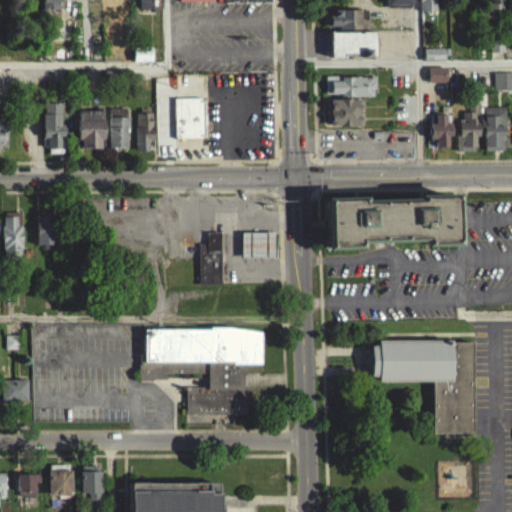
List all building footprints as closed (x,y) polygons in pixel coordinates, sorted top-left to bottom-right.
[(58,0),(40,0),(40,28),(58,28),(58,0)] [(118,0),(99,0),(101,21),(115,21),(115,10),(119,10),(118,0)] [(158,0),(135,0),(135,16),(158,16),(158,0)] [(177,0),(177,10),(268,9),(268,0),(177,0)] [(410,0),(383,0),(384,13),(411,12),(410,0)] [(417,0),(418,19),(435,19),(434,0),(417,0)] [(486,0),(487,17),(501,17),(501,0),(486,0)] [(511,0),(503,0),(504,17),(511,17),(511,0)] [(364,36),(365,18),(331,17),(331,23),(323,23),(322,35),(364,36)] [(373,62),(372,39),(327,40),(327,63),(373,62)] [(442,56),(421,56),(421,68),(442,68),(442,56)] [(132,69),(150,70),(150,60),(132,59),(132,69)] [(426,65),(427,80),(445,79),(444,64),(426,65)] [(511,71),(492,71),(492,89),(511,88),(511,71)] [(325,75),(325,92),(340,92),(340,93),(372,93),(372,87),(375,87),(375,75),(352,75),(352,74),(340,74),(340,75),(325,75)] [(425,90),(447,90),(447,74),(425,75),(425,90)] [(491,80),(491,97),(511,96),(511,88),(511,80),(491,80)] [(372,103),(371,84),(323,85),(324,104),(372,103)] [(173,96),(174,137),(201,137),(201,135),(205,135),(204,98),(200,98),(200,96),(173,96)] [(325,99),(325,122),(328,122),(328,123),(350,123),(350,122),(362,122),(362,98),(359,98),(359,97),(350,97),(350,96),(338,96),(338,97),(329,97),(329,99),(325,99)] [(455,119),(455,129),(453,129),(453,143),(458,143),(458,148),(472,148),(472,143),(473,143),(473,132),(476,132),(476,113),(477,113),(477,96),(467,96),(467,109),(460,109),(460,116),(457,116),(457,119),(455,119)] [(43,100),(43,112),(42,112),(42,147),(49,147),(49,153),(65,153),(65,102),(60,102),(60,100),(43,100)] [(481,143),(483,143),(483,148),(502,148),(502,124),(505,124),(505,105),(483,105),(483,121),(478,121),(478,127),(480,127),(480,129),(481,129),(481,134),(481,143)] [(110,107),(110,115),(108,115),(108,144),(110,144),(110,149),(117,149),(117,145),(125,145),(125,130),(128,130),(128,115),(127,115),(127,107),(110,107)] [(77,108),(77,137),(80,137),(80,146),(83,146),(83,147),(98,147),(98,146),(100,146),(100,136),(103,136),(103,108),(77,108)] [(433,110),(433,119),(428,119),(428,135),(433,135),(433,143),(446,142),(445,132),(449,132),(448,119),(444,119),(443,110),(433,110)] [(135,111),(135,148),(148,148),(148,137),(154,137),(154,113),(152,113),(152,111),(135,111)] [(323,191),(324,238),(356,237),(356,231),(422,229),(422,234),(454,233),(453,186),(418,187),(418,191),(357,193),(357,190),(323,191)] [(2,265),(21,265),(19,220),(0,220),(2,265)] [(34,223),(34,252),(44,252),(44,254),(53,253),(52,222),(34,223)] [(240,230),(240,255),(275,255),(275,229),(240,230)] [(199,233),(199,282),(220,282),(220,230),(206,230),(206,233),(199,233)] [(138,377),(138,362),(140,362),(140,352),(143,352),(143,335),(151,327),(210,328),(210,325),(229,325),(259,329),(259,345),(263,345),(262,375),(243,374),(243,383),(247,383),(246,414),(234,414),(234,425),(184,424),(185,384),(206,385),(206,372),(165,372),(165,377),(138,377)] [(5,334),(5,348),(19,348),(19,334),(5,334)] [(368,341),(368,372),(376,372),(376,377),(432,378),(431,430),(470,431),(471,338),(450,338),(450,336),(376,335),(375,341),(368,341)] [(3,357),(18,357),(19,343),(4,342),(3,357)] [(0,377),(0,398),(11,398),(11,402),(17,402),(17,398),(26,398),(26,377),(0,377)] [(46,467),(47,493),(57,493),(57,496),(58,496),(58,501),(71,501),(71,486),(70,486),(70,467),(62,467),(62,468),(54,468),(54,467),(46,467)] [(78,468),(79,490),(88,490),(88,498),(100,498),(99,468),(78,468)] [(14,471),(14,476),(16,476),(16,490),(18,490),(18,494),(23,494),(23,496),(35,496),(34,481),(40,481),(40,471),(34,471),(33,470),(16,470),(16,471),(14,471)] [(128,511),(217,511),(217,480),(207,480),(207,478),(128,478),(128,511)]
